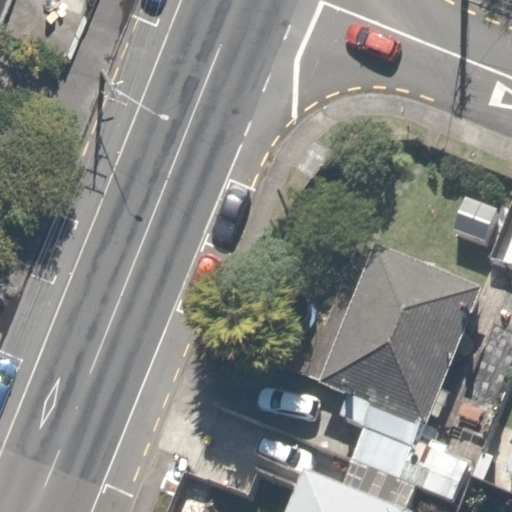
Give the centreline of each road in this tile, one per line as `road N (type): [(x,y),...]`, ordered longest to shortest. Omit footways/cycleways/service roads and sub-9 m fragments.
road 1 (secondary): [(239,0),(28,511)]
road 2 (residential): [(313,0),(511,79)]
